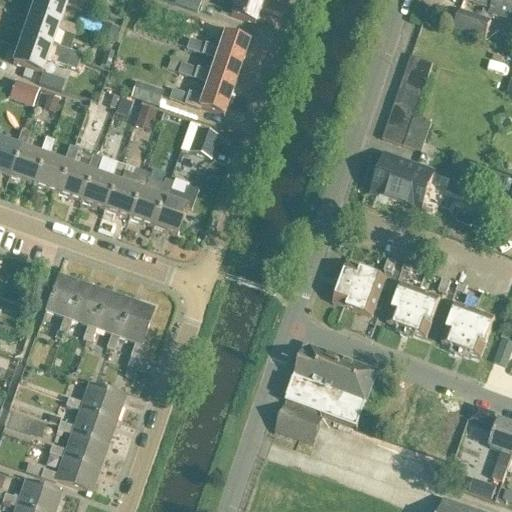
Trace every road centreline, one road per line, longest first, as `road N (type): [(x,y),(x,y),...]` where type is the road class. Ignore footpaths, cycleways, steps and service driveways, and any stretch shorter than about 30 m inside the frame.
road 1 (residential): [(289,332),(402,0)]
road 2 (residential): [(201,292),(305,0)]
road 3 (residential): [(511,413),(289,332)]
road 4 (residential): [(124,511),(201,292)]
road 5 (residential): [(201,292),(0,219)]
road 6 (residential): [(228,511),(289,332)]
